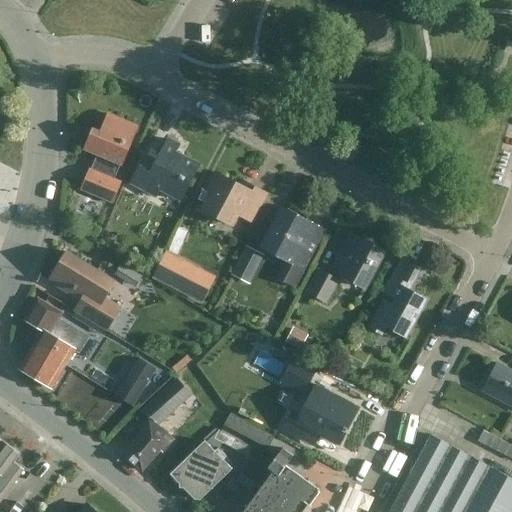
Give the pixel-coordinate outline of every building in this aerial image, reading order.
[(118,163),(120,164),(137,126),(108,114),(99,133),(92,128),(83,148),(99,155),(92,170),(89,168),(80,189),(111,202),(120,182),(111,178),(118,163)] [(158,189),(179,201),(198,165),(175,152),(178,146),(167,139),(155,161),(144,156),(130,183),(154,197),(158,189)] [(246,183),(243,188),(216,173),(207,189),(212,192),(202,210),(231,225),(237,214),(251,221),(266,194),(246,183)] [(292,287),(302,269),(323,230),(307,221),(306,216),(290,208),(286,211),(283,209),(263,248),(285,259),(275,278),(292,287)] [(340,275),(364,287),(383,252),(351,235),(329,277),(319,271),(307,293),(325,302),(340,275)] [(264,254),(246,246),(231,275),(249,284),(264,254)] [(152,278),(202,303),(216,276),(166,250),(152,278)] [(75,310),(107,330),(120,307),(104,298),(115,281),(67,252),(49,281),(81,300),(75,310)] [(419,268),(402,259),(384,292),(395,298),(391,305),(383,301),(369,328),(380,334),(384,326),(405,337),(425,300),(408,290),(419,268)] [(77,350),(80,352),(90,336),(60,318),(63,312),(39,298),(26,319),(41,328),(33,342),(35,347),(21,370),(50,387),(64,364),(70,362),(77,350)] [(308,335),(293,327),(285,342),(300,350),(308,335)] [(330,441),(340,447),(344,438),(342,436),(358,407),(309,381),(315,370),(294,358),(281,382),(310,397),(299,417),(291,412),(282,428),(308,442),(314,430),(331,439),(330,441)] [(511,371),(496,363),(481,390),(511,406),(511,371)] [(149,366),(140,384),(157,393),(166,375),(149,366)] [(159,451),(162,453),(174,439),(157,425),(191,394),(176,378),(140,411),(148,418),(140,428),(142,430),(122,453),(142,470),(159,451)] [(233,427),(238,418),(231,414),(225,424),(233,427)] [(240,431),(245,422),(238,418),(233,427),(240,431)] [(245,422),(240,431),(247,435),(252,425),(245,422)] [(254,439),(259,429),(252,425),(247,435),(254,439)] [(223,442),(227,434),(219,429),(215,438),(223,442)] [(261,443),(266,433),(259,429),(254,439),(261,443)] [(266,433),(261,443),(268,446),(273,437),(266,433)] [(227,434),(223,442),(231,446),(236,438),(227,434)] [(511,511),(511,478),(430,435),(388,511),(511,511)] [(240,451),(244,442),(236,438),(231,446),(240,451)] [(0,500),(23,469),(13,461),(20,454),(0,439),(0,500)] [(195,500),(201,500),(232,468),(204,440),(170,474),(195,500)] [(244,442),(240,451),(248,455),(252,447),(244,442)] [(282,469),(293,454),(283,447),(273,461),(262,453),(242,471),(262,485),(243,511),(306,511),(311,505),(308,503),(319,488),(292,469),(289,473),(282,469)] [(19,511),(23,507),(16,502),(8,511),(19,511)]
